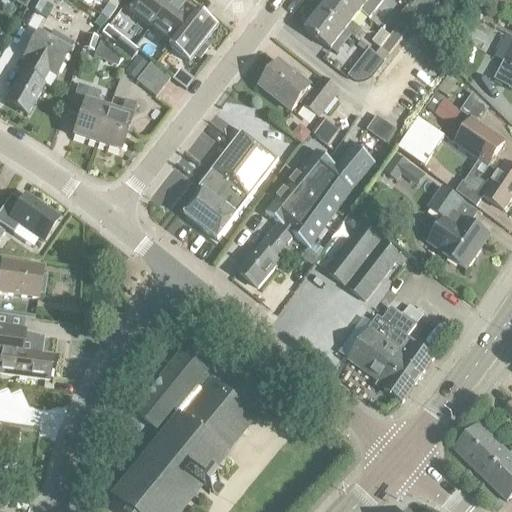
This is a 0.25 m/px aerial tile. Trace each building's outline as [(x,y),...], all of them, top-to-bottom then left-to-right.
[(32,0),(16,31),(33,40),(43,22),(38,19),(48,0),(32,0)] [(137,0),(128,12),(150,29),(172,0),(137,0)] [(172,0),(150,29),(171,46),(195,15),(175,0),(172,0)] [(347,33),(362,14),(344,0),(330,0),(321,13),(347,33)] [(344,0),(362,14),(372,0),(344,0)] [(428,0),(428,2),(436,8),(442,0),(428,0)] [(108,7),(100,17),(108,23),(116,13),(108,7)] [(332,52),(347,33),(321,13),(306,32),(332,52)] [(171,46),(168,49),(188,65),(194,58),(199,62),(207,52),(202,48),(215,31),(195,15),(171,46)] [(383,46),(402,23),(394,16),(374,39),(383,46)] [(496,39),(501,24),(477,16),(473,31),(496,39)] [(391,37),(399,44),(409,31),(401,25),(391,37)] [(101,35),(115,46),(120,39),(107,28),(101,35)] [(20,76),(4,104),(27,117),(43,88),(40,86),(48,72),(56,76),(70,52),(38,34),(24,58),(27,60),(18,75),(20,76)] [(399,44),(391,37),(381,50),(390,56),(399,44)] [(82,51),(92,55),(97,42),(86,38),(82,51)] [(120,39),(115,46),(129,57),(134,50),(120,39)] [(346,72),(364,86),(372,75),(374,76),(384,63),(376,56),(366,69),(355,60),(346,72)] [(137,58),(125,74),(135,82),(147,66),(137,58)] [(280,65),(261,90),(292,114),(302,102),(306,105),(304,108),(320,120),(340,94),(324,82),(313,96),(309,93),(311,90),(280,65)] [(150,66),(143,75),(136,84),(156,99),(169,82),(150,66)] [(96,147),(108,113),(95,108),(100,95),(77,87),(70,111),(80,115),(72,139),(96,147)] [(108,113),(96,147),(120,155),(131,120),(135,107),(124,103),(120,117),(108,113)] [(434,116),(449,126),(457,114),(442,104),(434,116)] [(371,127),(377,130),(382,122),(377,118),(371,127)] [(489,168),(495,159),(506,143),(471,120),(454,146),(472,157),(488,169),(489,168)] [(417,121),(397,151),(424,170),(444,140),(417,121)] [(382,122),(377,130),(382,134),(387,126),(382,122)] [(387,126),(382,134),(387,137),(392,129),(387,126)] [(377,140),(382,134),(377,130),(371,127),(367,133),(377,140)] [(291,139),(301,147),(309,136),(299,128),(291,139)] [(387,137),(392,141),(397,133),(392,129),(387,137)] [(220,180),(237,193),(248,201),(279,162),(242,134),(239,138),(212,173),(220,180)] [(382,134),(377,140),(388,147),(392,141),(387,137),(382,134)] [(316,153),(265,216),(279,226),(294,239),(310,252),(350,195),(375,165),(354,147),(336,169),(316,153)] [(401,178),(409,167),(397,159),(386,175),(398,183),(401,178)] [(489,168),(492,170),(476,194),(504,213),(511,200),(511,170),(505,165),(505,166),(495,159),(489,168)] [(291,173),(286,169),(280,177),(285,181),(291,173)] [(248,201),(212,173),(200,189),(204,193),(185,218),(210,237),(209,238),(218,245),(223,239),(222,239),(238,218),(236,217),(248,201)] [(489,238),(471,226),(478,216),(462,204),(447,193),(444,191),(430,210),(459,231),(447,247),(442,255),(465,271),(489,238)] [(0,212),(0,226),(13,235),(18,228),(42,244),(59,221),(59,220),(25,198),(20,204),(11,198),(0,212)] [(294,239),(279,226),(259,251),(259,250),(238,275),(258,291),(279,266),(275,262),(294,239)] [(400,258),(361,227),(325,273),(365,304),(396,263),(403,269),(409,261),(404,257),(402,259),(400,258)] [(1,273),(0,273),(0,296),(37,302),(42,272),(2,266),(1,273)] [(303,325),(325,315),(320,305),(298,314),(303,325)] [(0,306),(0,315),(11,317),(12,308),(0,306)] [(405,314),(402,318),(391,311),(383,323),(378,320),(348,361),(379,383),(377,387),(383,392),(383,391),(402,405),(434,360),(433,360),(415,347),(416,346),(407,339),(416,327),(416,326),(419,322),(409,315),(408,317),(405,314)] [(0,362),(0,363),(0,364),(0,377),(48,384),(51,359),(42,358),(44,339),(24,336),(24,333),(0,329),(0,362)] [(227,456),(226,455),(256,418),(237,402),(212,382),(205,377),(208,374),(185,355),(137,414),(167,438),(134,479),(138,483),(122,503),(132,511),(131,511),(181,511),(202,486),(214,496),(222,486),(210,476),(227,456)] [(508,419),(511,415),(511,395),(509,392),(495,405),(508,419)] [(454,452),(485,482),(510,456),(480,427),(454,452)] [(0,463),(12,465),(16,435),(0,432),(0,463)] [(511,453),(510,456),(485,482),(490,487),(490,488),(507,504),(511,498),(511,453)]
